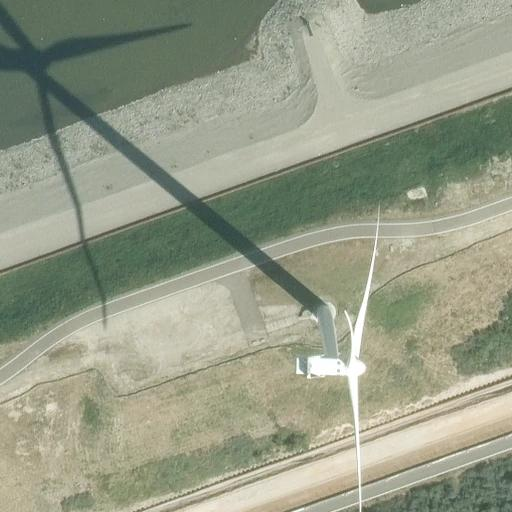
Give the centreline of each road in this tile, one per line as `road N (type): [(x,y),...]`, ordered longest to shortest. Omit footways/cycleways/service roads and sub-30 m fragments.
road 1 (track): [(481,0),(0,175)]
road 2 (unclassified): [(511,436),(299,511)]
